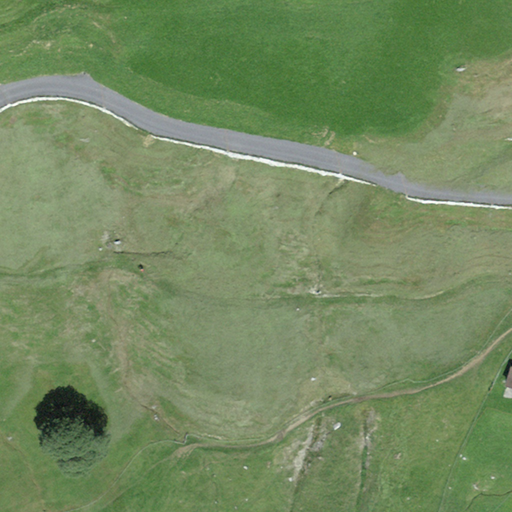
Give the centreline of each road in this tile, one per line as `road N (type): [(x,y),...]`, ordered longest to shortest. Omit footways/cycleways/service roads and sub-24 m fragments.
road 1 (track): [(0,274),(31,279),(73,267),(132,265),(198,296),(253,302),(416,303),(511,281)]
road 2 (residential): [(0,97),(62,85),(161,125),(353,167)]
